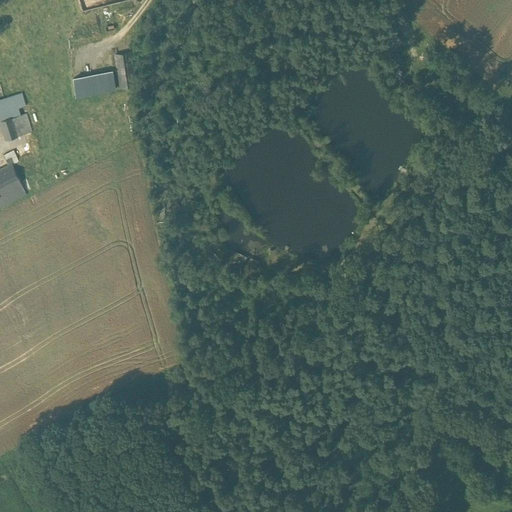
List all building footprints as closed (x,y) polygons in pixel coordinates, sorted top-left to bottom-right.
[(114,72),(113,68),(73,73),(76,93),(133,85),(129,50),(115,51),(118,71),(114,72)] [(0,111),(17,106),(26,104),(23,93),(0,98),(0,111)] [(17,106),(0,111),(0,114),(1,119),(12,115),(19,113),(17,106)] [(19,113),(12,115),(18,134),(30,130),(25,112),(19,113)] [(12,115),(1,119),(7,137),(18,134),(12,115)] [(13,149),(4,153),(9,164),(13,162),(13,163),(19,160),(13,149)] [(9,164),(0,168),(0,190),(21,180),(13,163),(13,162),(9,164)] [(21,180),(0,190),(0,202),(26,190),(21,180)]
